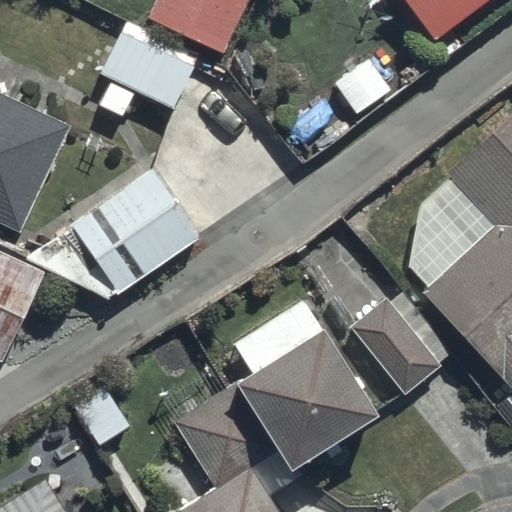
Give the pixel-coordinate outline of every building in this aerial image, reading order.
[(255,0),(159,0),(149,24),(227,60),(255,0)] [(396,0),(433,51),(502,0),(396,0)] [(125,29),(99,80),(173,117),(198,66),(125,29)] [(369,64),(331,88),(353,123),(391,100),(369,64)] [(0,234),(19,243),(69,140),(0,105),(0,234)] [(511,124),(420,208),(408,281),(423,296),(511,394),(511,124)] [(198,248),(150,178),(72,232),(119,302),(198,248)] [(0,260),(0,365),(4,368),(43,279),(0,260)] [(400,295),(351,335),(405,402),(440,373),(437,369),(451,358),(400,295)] [(269,511),(263,502),(377,434),(301,307),(231,348),(250,379),(176,424),(223,503),(208,511),(269,511)] [(61,511),(48,489),(8,511),(61,511)]
